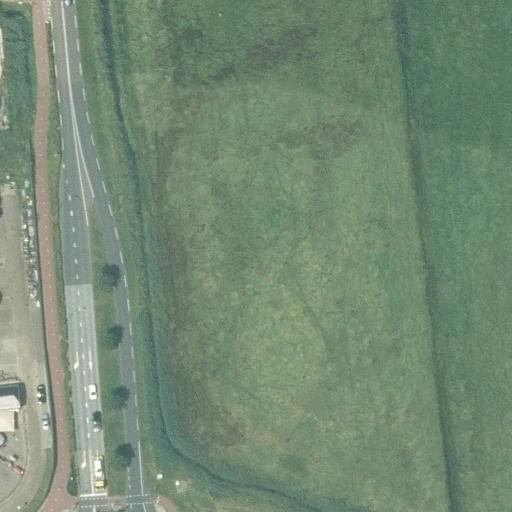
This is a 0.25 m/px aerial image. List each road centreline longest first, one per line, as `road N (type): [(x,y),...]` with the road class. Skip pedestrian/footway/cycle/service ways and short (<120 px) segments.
road 1 (secondary): [(128,385),(149,174),(167,128),(213,70),(284,26),(422,0)]
road 2 (unclassified): [(3,511),(29,483),(35,445),(7,190)]
road 3 (secondary): [(260,0),(186,37),(136,95),(99,198)]
road 4 (tertiary): [(77,155),(87,387)]
road 5 (tertiary): [(128,385),(113,239),(99,198)]
road 6 (secondary): [(99,198),(87,387)]
road 7 (tertiary): [(77,155),(62,0)]
road 8 (tertiary): [(135,511),(128,385)]
road 9 (tertiary): [(87,387),(100,511)]
